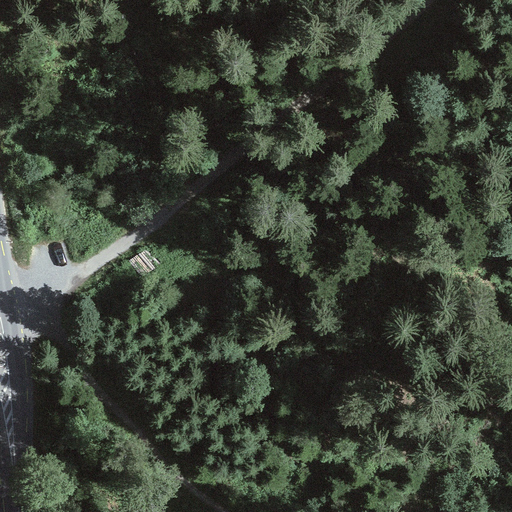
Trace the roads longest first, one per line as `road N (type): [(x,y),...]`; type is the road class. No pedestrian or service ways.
road 1 (track): [(178,204),(426,0)]
road 2 (track): [(0,316),(178,204)]
road 3 (secondary): [(0,356),(18,511)]
